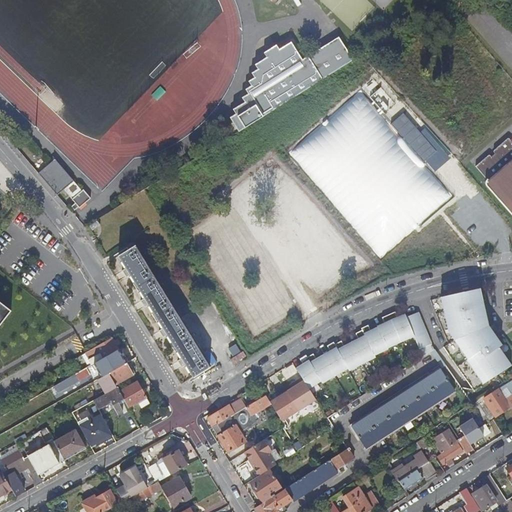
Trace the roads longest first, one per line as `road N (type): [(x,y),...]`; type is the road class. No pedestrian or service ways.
road 1 (residential): [(511,270),(371,307),(184,415)]
road 2 (residential): [(0,148),(94,268),(184,415)]
road 3 (unknown): [(77,222),(136,171),(208,126),(260,37),(310,21)]
road 4 (residential): [(184,415),(8,511)]
